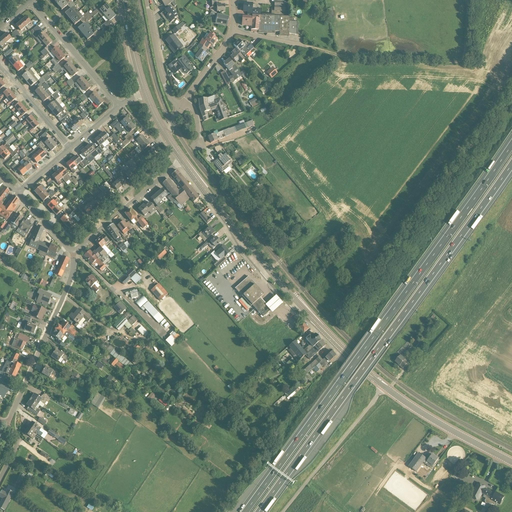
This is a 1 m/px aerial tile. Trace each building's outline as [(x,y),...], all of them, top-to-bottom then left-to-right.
[(63,9),(67,6),(69,8),(73,4),(71,1),(69,2),(67,0),(62,0),(57,4),(60,8),(61,7),(63,9)] [(287,2),(285,2),(285,0),(275,0),(275,11),(287,11),(287,2)] [(214,2),(209,2),(210,8),(217,8),(217,12),(221,12),(221,13),(225,13),(225,5),(221,6),(221,4),(214,5),(214,2)] [(66,13),(68,15),(67,16),(70,19),(76,14),(78,12),(74,7),(76,6),(73,4),(69,8),(70,9),(66,13)] [(248,15),(260,16),(261,10),(257,9),(257,5),(244,4),(243,11),(248,12),(248,15)] [(94,12),(90,15),(92,18),(96,15),(98,13),(102,18),(104,16),(110,11),(108,8),(108,7),(106,5),(100,10),(99,8),(94,12)] [(163,18),(164,19),(165,19),(166,19),(167,20),(166,23),(168,25),(172,21),(172,20),(177,16),(170,7),(163,13),(165,15),(164,16),(163,17),(163,18)] [(105,33),(114,26),(110,21),(114,18),(112,15),(113,14),(110,11),(104,16),(108,20),(103,25),(106,27),(103,30),(105,33)] [(86,19),(90,15),(88,12),(84,16),(83,17),(79,12),(78,12),(76,14),(70,19),(72,22),(72,23),(74,26),(80,21),(81,23),(86,19)] [(92,18),(90,15),(86,19),(81,23),(83,24),(79,28),(81,30),(80,31),(83,35),(89,29),(91,27),(87,23),(89,21),(92,18)] [(229,18),(218,15),(217,20),(216,23),(227,26),(229,18)] [(260,16),(248,15),(247,17),(243,17),(242,26),(251,26),(251,32),(254,32),(254,33),(258,33),(258,31),(260,31),(259,31),(289,32),(289,36),(288,36),(288,37),(289,37),(289,34),(298,35),(298,22),(292,22),(292,17),(273,16),(269,16),(260,16)] [(21,22),(26,27),(31,23),(26,17),(21,22)] [(26,27),(21,22),(16,26),(20,31),(26,27)] [(172,31),(175,34),(182,29),(181,29),(186,25),(183,22),(172,31)] [(93,34),(89,29),(83,35),(85,38),(87,37),(89,39),(93,36),(97,41),(105,33),(103,30),(100,33),(99,32),(98,32),(97,31),(93,34)] [(43,33),(38,37),(36,39),(40,44),(42,42),(48,38),(43,33)] [(200,45),(207,49),(206,49),(209,44),(213,46),(217,40),(214,38),(214,37),(215,35),(211,33),(206,41),(203,39),(200,45)] [(2,38),(6,43),(11,39),(7,34),(2,38)] [(174,54),(183,47),(174,35),(166,41),(172,49),(171,49),(174,54)] [(42,42),(47,47),(52,43),(48,38),(42,42)] [(245,57),(250,51),(254,48),(249,44),(247,46),(246,45),(247,45),(243,41),(241,43),(239,41),(234,45),(245,57)] [(191,46),(184,51),(183,51),(186,54),(193,47),(196,43),(194,42),(191,46)] [(200,50),(195,58),(202,62),(207,55),(204,53),(207,49),(200,45),(197,48),(200,50)] [(51,52),(55,57),(60,53),(56,48),(51,52)] [(4,54),(6,57),(13,51),(11,49),(4,54)] [(245,60),(242,57),(235,49),(232,53),(234,55),(232,57),(237,62),(238,61),(241,63),(245,60)] [(60,53),(55,57),(53,59),(58,64),(65,58),(60,53)] [(169,66),(175,74),(182,68),(184,71),(184,72),(186,75),(192,70),(188,65),(191,63),(188,60),(184,54),(181,56),(182,58),(177,62),(176,60),(169,66)] [(21,61),(17,55),(10,61),(9,62),(13,67),(19,63),(21,61)] [(238,70),(234,65),(230,59),(224,64),(232,74),(238,70)] [(32,64),(27,68),(29,71),(22,77),(26,82),(34,76),(35,75),(30,70),(34,67),(33,66),(39,62),(37,60),(32,64)] [(23,68),(19,63),(13,67),(18,72),(23,68)] [(57,72),(60,70),(62,72),(64,70),(66,74),(68,72),(73,68),(69,63),(62,69),(62,68),(62,69),(60,67),(54,72),(55,73),(57,72)] [(71,79),(72,77),(73,77),(78,73),(73,68),(68,72),(66,74),(71,79)] [(221,73),(227,86),(231,84),(232,84),(228,77),(228,78),(225,71),(221,73)] [(245,79),(246,79),(248,77),(243,71),(241,72),(240,73),(245,79)] [(40,83),(48,76),(50,75),(48,73),(38,81),(40,83)] [(235,82),(234,81),(238,79),(235,74),(231,76),(228,77),(232,84),(235,82)] [(34,76),(26,82),(31,87),(36,83),(38,81),(34,76)] [(43,85),(50,79),(48,76),(40,83),(42,86),(35,92),(39,97),(44,93),(48,90),(43,85)] [(77,82),(75,84),(74,84),(79,89),(81,87),(86,83),(82,78),(77,82)] [(86,83),(81,87),(85,92),(91,88),(86,83)] [(263,93),(272,86),(268,83),(260,90),(263,93)] [(0,98),(1,99),(2,98),(4,101),(7,99),(12,94),(8,89),(0,96),(0,98)] [(52,95),(48,90),(44,93),(39,97),(43,102),(49,98),(51,96),(53,98),(57,95),(59,93),(57,91),(52,95)] [(94,102),(99,98),(95,93),(90,97),(94,102)] [(12,94),(7,99),(4,101),(7,104),(6,104),(7,106),(16,99),(12,94)] [(199,108),(203,118),(207,116),(206,112),(210,111),(210,112),(215,110),(218,119),(216,120),(217,122),(228,118),(225,110),(226,109),(226,108),(226,106),(225,106),(223,106),(222,104),(222,105),(220,100),(219,101),(217,94),(215,96),(214,103),(199,108)] [(57,95),(53,98),(55,101),(53,103),(48,107),(52,112),(57,108),(60,106),(56,101),(59,97),(57,95)] [(207,99),(199,100),(199,108),(214,103),(215,96),(215,97),(207,99)] [(103,103),(99,98),(94,102),(98,107),(103,103)] [(16,109),(18,112),(24,108),(19,103),(11,110),(12,112),(16,109)] [(58,119),(60,122),(64,118),(67,115),(69,114),(68,112),(64,114),(63,112),(64,111),(60,106),(57,108),(52,112),(56,117),(61,114),(63,116),(62,116),(58,119)] [(28,112),(24,108),(18,112),(21,115),(17,118),(19,120),(28,112)] [(64,118),(60,122),(62,124),(63,123),(64,124),(65,123),(69,128),(67,129),(70,133),(72,131),(73,133),(78,128),(73,122),(67,115),(64,118)] [(113,129),(115,128),(120,133),(123,131),(125,128),(131,124),(128,120),(129,120),(128,120),(128,121),(126,119),(127,118),(126,118),(123,115),(111,126),(113,129)] [(28,123),(30,125),(35,121),(31,116),(22,124),(24,126),(28,123)] [(83,124),(78,118),(73,122),(78,128),(83,124)] [(14,127),(17,124),(14,121),(8,126),(10,130),(14,127)] [(35,121),(30,125),(32,128),(29,131),(30,133),(39,126),(35,121)] [(117,138),(125,147),(134,139),(131,136),(134,134),(132,131),(136,128),(135,128),(134,129),(133,127),(134,126),(133,126),(131,124),(125,128),(129,133),(124,138),(126,140),(122,143),(117,138)] [(230,134),(246,128),(244,124),(242,125),(232,128),(223,132),(225,135),(226,134),(225,134),(229,132),(230,134)] [(226,137),(225,135),(223,132),(218,134),(218,132),(217,132),(218,133),(208,137),(211,143),(226,137)] [(118,144),(115,141),(111,137),(109,139),(104,133),(99,137),(104,143),(107,141),(111,145),(113,143),(115,146),(118,144)] [(14,136),(12,134),(4,140),(7,143),(14,136)] [(138,142),(140,145),(146,140),(142,136),(133,143),(134,145),(138,142)] [(94,141),(99,147),(97,148),(101,153),(104,151),(103,150),(104,148),(102,145),(104,143),(99,137),(94,141)] [(117,138),(115,141),(118,144),(122,149),(125,147),(117,138)] [(46,143),(44,140),(40,143),(44,148),(46,145),(51,152),(57,147),(55,144),(54,144),(50,139),(46,143)] [(137,148),(139,151),(141,153),(150,145),(146,140),(140,145),(137,148)] [(35,146),(37,148),(34,151),(42,160),(46,156),(41,150),(44,148),(40,143),(35,146)] [(0,155),(0,156),(9,148),(5,144),(0,148),(0,155)] [(85,149),(90,155),(93,152),(96,156),(97,158),(100,156),(99,155),(101,153),(97,148),(95,150),(90,145),(85,149)] [(13,158),(14,157),(18,154),(18,153),(16,150),(14,151),(13,152),(9,148),(0,156),(4,160),(10,155),(13,158)] [(94,160),(90,155),(85,149),(80,153),(85,158),(83,160),(88,165),(94,160)] [(155,152),(153,149),(143,157),(150,164),(158,158),(158,157),(158,158),(154,153),(155,152)] [(25,155),(29,160),(32,158),(37,164),(42,160),(34,151),(29,155),(28,153),(25,155)] [(228,166),(233,162),(226,154),(225,155),(221,158),(220,156),(217,159),(217,160),(213,163),(222,173),(229,167),(228,166)] [(71,160),(76,167),(79,164),(82,167),(83,169),(88,165),(83,160),(81,162),(76,156),(71,160)] [(32,168),(27,162),(24,159),(22,161),(19,163),(22,166),(27,172),(32,168)] [(134,166),(136,165),(134,162),(132,159),(127,163),(132,168),(130,170),(134,176),(139,172),(134,166)] [(73,169),(76,167),(71,160),(66,165),(74,174),(76,172),(73,169)] [(22,166),(19,163),(15,167),(14,166),(11,168),(15,172),(17,171),(22,176),(27,172),(22,166)] [(123,169),(124,169),(122,171),(130,180),(134,176),(130,170),(126,166),(123,169)] [(258,168),(261,171),(258,173),(259,174),(263,178),(265,175),(267,173),(260,166),(258,168)] [(109,173),(104,167),(102,168),(111,179),(113,177),(111,174),(109,173)] [(62,168),(57,173),(62,179),(66,183),(69,181),(71,183),(72,182),(75,185),(78,183),(73,177),(71,179),(70,177),(62,168)] [(117,181),(121,187),(126,183),(121,177),(123,176),(119,171),(115,174),(119,179),(117,181)] [(171,175),(177,182),(182,177),(177,171),(171,175)] [(59,181),(62,179),(57,173),(52,177),(60,186),(62,184),(59,181)] [(182,177),(177,182),(182,189),(188,184),(182,177)] [(173,197),(175,200),(179,204),(180,206),(189,199),(182,190),(179,192),(167,179),(163,183),(171,194),(170,195),(172,197),(173,197)] [(111,181),(109,182),(117,191),(121,187),(117,181),(114,184),(111,181)] [(188,184),(182,189),(186,193),(188,196),(193,191),(188,184)] [(34,192),(39,197),(45,192),(46,190),(42,185),(34,192)] [(105,185),(103,187),(102,186),(99,188),(103,193),(108,199),(113,194),(105,185)] [(0,215),(1,216),(5,209),(1,206),(3,203),(1,202),(9,191),(6,187),(0,194),(0,215)] [(156,194),(162,200),(166,197),(167,195),(162,189),(156,194)] [(51,198),(56,194),(52,190),(47,195),(45,192),(39,197),(43,202),(49,197),(51,198)] [(193,191),(188,196),(193,202),(199,198),(193,191)] [(97,192),(95,194),(103,203),(108,199),(103,193),(100,195),(97,192)] [(96,199),(92,194),(89,196),(91,198),(89,200),(91,203),(88,205),(86,202),(93,211),(98,207),(93,201),(96,199)] [(151,199),(156,205),(162,200),(156,194),(151,199)] [(7,220),(16,206),(14,205),(18,200),(14,196),(5,209),(1,216),(7,220)] [(52,211),(58,206),(61,203),(56,198),(47,206),(52,211)] [(80,211),(85,216),(87,214),(88,215),(93,211),(86,202),(78,209),(80,211)] [(138,210),(144,216),(149,212),(151,214),(156,210),(155,208),(149,203),(149,204),(145,207),(144,205),(138,210)] [(65,204),(60,208),(58,206),(52,211),(56,216),(62,211),(64,213),(69,208),(65,204)] [(134,225),(137,222),(139,221),(138,220),(130,210),(125,214),(134,225)] [(65,225),(71,220),(68,217),(71,214),(69,212),(60,220),(65,225)] [(202,213),(199,215),(207,225),(211,221),(209,218),(207,219),(202,213)] [(18,214),(11,223),(17,227),(21,222),(20,222),(23,218),(18,214)] [(73,217),(71,220),(65,225),(69,230),(78,222),(73,217)] [(141,217),(138,220),(139,221),(137,222),(143,229),(148,225),(141,217)] [(25,219),(18,229),(16,232),(25,238),(27,235),(32,227),(28,224),(29,222),(25,219)] [(132,230),(133,229),(133,228),(128,222),(126,224),(124,222),(118,226),(124,235),(131,229),(132,230)] [(107,228),(116,240),(118,244),(122,240),(120,237),(116,231),(117,230),(113,224),(107,228)] [(46,254),(48,251),(50,247),(38,242),(43,230),(38,227),(34,236),(29,246),(29,247),(36,250),(37,249),(40,251),(38,254),(39,254),(38,255),(45,257),(46,255),(46,254)] [(198,235),(204,242),(214,232),(210,227),(202,234),(201,232),(198,235)] [(106,245),(107,245),(110,242),(103,235),(99,239),(98,239),(98,240),(95,242),(100,248),(106,254),(110,251),(106,247),(106,248),(104,246),(106,244),(106,245)] [(216,237),(210,242),(212,244),(210,246),(213,249),(220,243),(216,237)] [(200,248),(201,250),(202,251),(209,245),(208,244),(206,242),(200,248)] [(118,247),(123,252),(127,249),(123,243),(118,247)] [(46,254),(46,255),(54,259),(57,255),(56,254),(57,252),(56,252),(58,248),(55,247),(55,246),(51,245),(50,247),(48,251),(46,254)] [(229,253),(224,247),(216,253),(221,260),(224,257),(229,253)] [(100,261),(101,263),(103,263),(108,258),(108,257),(106,254),(100,248),(95,252),(93,253),(97,258),(97,259),(98,259),(100,261)] [(167,253),(163,249),(155,255),(159,260),(165,254),(167,253)] [(90,251),(84,256),(92,265),(95,262),(100,267),(98,268),(101,271),(102,270),(105,268),(101,263),(100,261),(98,259),(97,259),(97,258),(90,251)] [(63,257),(55,275),(61,277),(69,259),(63,257)] [(131,279),(137,274),(132,268),(126,274),(127,275),(127,276),(131,280),(131,279)] [(137,274),(131,279),(136,284),(141,279),(137,274)] [(94,279),(94,278),(91,275),(85,281),(86,282),(85,283),(95,293),(98,290),(95,287),(98,284),(96,283),(97,282),(94,279)] [(124,285),(131,280),(127,276),(121,282),(124,285)] [(251,307),(252,305),(260,298),(263,295),(248,277),(235,289),(251,307)] [(159,283),(151,290),(160,301),(168,294),(159,283)] [(50,300),(51,296),(39,290),(37,294),(34,301),(38,303),(46,307),(47,306),(46,306),(49,300),(50,300)] [(164,319),(153,307),(143,296),(135,303),(143,311),(145,309),(146,311),(147,311),(159,324),(164,319)] [(260,298),(252,305),(258,312),(263,317),(271,310),(266,305),(260,298)] [(276,298),(265,307),(272,315),(283,305),(276,298)] [(120,315),(126,309),(120,302),(114,308),(120,315)] [(35,312),(33,317),(41,320),(43,314),(42,314),(44,310),(34,306),(33,309),(32,311),(35,312)] [(80,326),(85,320),(88,322),(91,319),(79,309),(74,315),(72,314),(70,318),(76,323),(74,326),(87,336),(89,334),(84,330),(80,326)] [(134,324),(136,322),(137,321),(132,316),(131,317),(127,313),(123,317),(122,316),(113,326),(119,331),(124,325),(128,330),(134,324)] [(36,328),(31,326),(32,325),(29,324),(31,320),(25,317),(23,321),(19,329),(25,331),(34,334),(35,332),(36,328)] [(296,321),(288,327),(290,329),(297,324),(296,321)] [(58,326),(55,330),(63,335),(65,337),(73,343),(79,334),(72,329),(73,327),(70,325),(69,326),(64,322),(60,327),(58,326)] [(141,327),(142,326),(139,322),(136,326),(139,329),(137,331),(143,336),(143,335),(145,337),(149,334),(146,331),(141,327)] [(303,322),(298,327),(303,334),(308,329),(303,322)] [(57,341),(55,342),(59,345),(63,340),(62,340),(65,337),(63,335),(55,330),(56,330),(54,334),(52,336),(56,339),(55,340),(57,341)] [(307,344),(312,349),(313,348),(314,347),(321,341),(317,336),(316,335),(314,334),(313,336),(311,335),(306,339),(309,343),(307,344)] [(15,339),(11,346),(14,347),(14,348),(22,351),(22,350),(25,343),(26,343),(28,339),(20,335),(17,340),(15,339)] [(103,339),(99,344),(110,354),(125,367),(129,370),(133,366),(114,350),(115,348),(111,345),(110,346),(105,342),(106,341),(103,339)] [(325,346),(321,341),(314,347),(313,348),(312,349),(306,354),(305,355),(309,360),(319,352),(325,346)] [(401,355),(395,362),(404,369),(409,362),(403,356),(412,345),(407,341),(398,352),(401,355)] [(301,359),(305,355),(306,354),(294,342),(289,346),(301,359)] [(51,357),(60,364),(65,357),(57,351),(56,352),(55,351),(51,357)] [(322,360),(315,366),(318,369),(324,363),(326,365),(336,356),(332,352),(322,360)] [(14,353),(9,362),(7,361),(5,364),(7,367),(4,366),(13,371),(17,373),(21,366),(15,363),(18,355),(14,353)] [(301,379),(304,376),(307,373),(315,366),(322,360),(319,357),(298,375),(301,379)] [(125,368),(114,358),(109,363),(114,367),(116,365),(122,371),(125,368)] [(96,366),(101,370),(104,365),(99,361),(96,366)] [(0,376),(5,378),(2,377),(4,373),(15,378),(17,373),(13,371),(4,366),(1,372),(0,371),(0,376)] [(50,370),(49,370),(45,368),(42,374),(49,378),(51,374),(55,376),(56,374),(50,370)] [(149,379),(143,374),(140,377),(146,382),(149,379)] [(114,385),(116,379),(108,376),(106,382),(114,385)] [(194,381),(189,386),(196,394),(201,389),(194,381)] [(0,386),(0,397),(3,399),(7,391),(8,391),(10,387),(3,383),(2,383),(0,386)] [(157,388),(164,393),(165,394),(167,392),(166,390),(159,385),(157,388)] [(286,397),(289,400),(298,391),(294,386),(281,400),(282,401),(286,397)] [(152,392),(147,399),(151,402),(156,396),(152,392)] [(97,393),(90,404),(98,409),(105,398),(97,393)] [(34,394),(34,395),(30,401),(37,406),(40,402),(44,405),(48,400),(42,396),(40,398),(34,394)] [(30,401),(27,405),(26,406),(28,407),(26,410),(36,416),(40,411),(35,408),(37,406),(30,401)] [(66,412),(68,413),(75,417),(77,413),(75,411),(71,409),(69,412),(67,410),(66,412)] [(41,437),(43,434),(39,432),(41,428),(38,427),(32,422),(28,428),(41,437)] [(39,440),(41,437),(28,428),(24,434),(33,440),(35,437),(39,440)] [(419,453),(409,466),(417,472),(424,463),(431,469),(438,459),(433,455),(428,461),(426,459),(419,453)] [(495,505),(496,502),(500,504),(504,497),(496,493),(495,495),(484,489),(485,487),(478,483),(471,497),(478,501),(482,493),(484,495),(484,496),(483,497),(486,499),(485,501),(486,502),(485,503),(489,505),(490,504),(491,503),(495,505)] [(0,505),(0,510),(3,511),(8,503),(6,503),(9,499),(10,499),(13,494),(7,491),(5,495),(1,493),(0,494),(0,498),(3,500),(0,505)]
